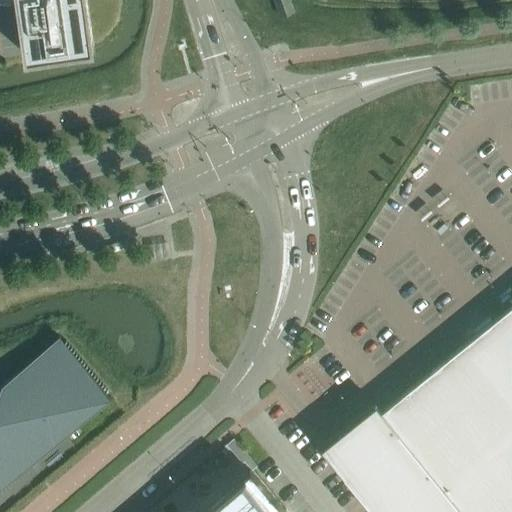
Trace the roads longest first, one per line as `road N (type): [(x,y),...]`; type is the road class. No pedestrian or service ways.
road 1 (tertiary): [(0,240),(110,214),(251,156)]
road 2 (tertiary): [(237,117),(110,163),(0,186)]
road 3 (unclassified): [(91,511),(231,392),(259,352)]
road 4 (unclassified): [(259,352),(285,328),(302,260),(299,190),(285,136)]
road 5 (unclassified): [(251,156),(272,253),(259,352)]
road 6 (unclassified): [(441,66),(357,76),(273,102)]
road 7 (unclassified): [(285,136),(441,66)]
road 8 (tertiary): [(200,0),(237,117)]
